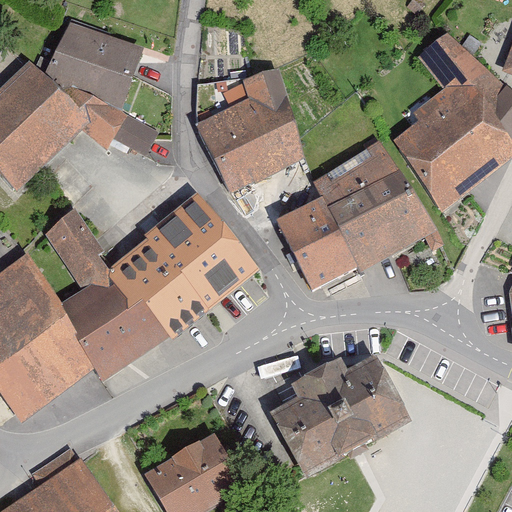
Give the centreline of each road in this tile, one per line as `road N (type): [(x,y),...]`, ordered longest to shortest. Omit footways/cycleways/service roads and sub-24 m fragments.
road 1 (residential): [(297,322),(272,268),(195,169),(185,130),(197,0)]
road 2 (unclassified): [(297,322),(18,470)]
road 3 (residential): [(440,319),(511,183)]
road 4 (unclassified): [(440,319),(388,312),(297,322)]
